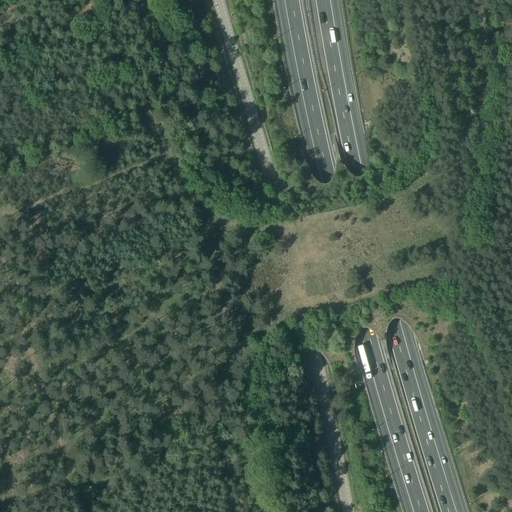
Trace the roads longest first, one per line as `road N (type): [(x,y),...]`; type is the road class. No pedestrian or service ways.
road 1 (motorway): [(286,0),(361,330),(418,511)]
road 2 (motorway): [(452,511),(358,176),(326,0)]
road 3 (tertiary): [(346,511),(222,0)]
